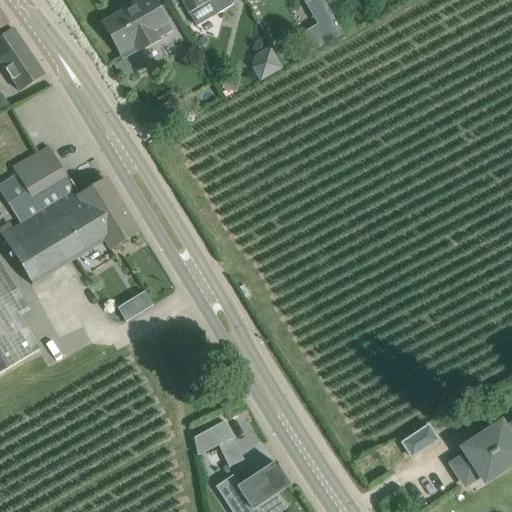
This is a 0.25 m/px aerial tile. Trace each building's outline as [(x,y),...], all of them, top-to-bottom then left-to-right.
[(135,5),(103,24),(124,59),(127,57),(173,31),(162,14),(153,0),(133,0),(132,1),(135,5)] [(181,0),(188,13),(196,27),(234,5),(231,0),(181,0)] [(312,0),(306,4),(305,4),(317,25),(328,43),(343,34),(323,0),(312,0)] [(0,30),(9,25),(0,10),(0,30)] [(0,37),(0,61),(21,92),(45,75),(14,29),(0,37)] [(270,47),(256,56),(252,68),(260,83),(283,69),(270,47)] [(0,110),(10,106),(0,91),(0,110)] [(0,192),(20,226),(3,237),(32,285),(106,241),(111,248),(138,233),(106,179),(80,195),(49,147),(12,169),(17,177),(0,187),(0,192)] [(0,379),(39,355),(19,323),(30,316),(0,268),(0,379)] [(144,293),(118,309),(126,322),(152,306),(144,293)] [(225,421),(195,438),(199,456),(219,446),(229,468),(244,461),(225,421)] [(468,455),(454,465),(466,484),(481,474),(485,481),(511,463),(511,426),(505,431),(501,424),(478,440),(465,448),(464,449),(466,452),(468,455)] [(429,428),(404,444),(412,457),(437,440),(429,428)] [(290,485),(275,463),(239,486),(233,476),(216,487),(232,511),(282,511),(288,508),(278,493),(290,485)]
